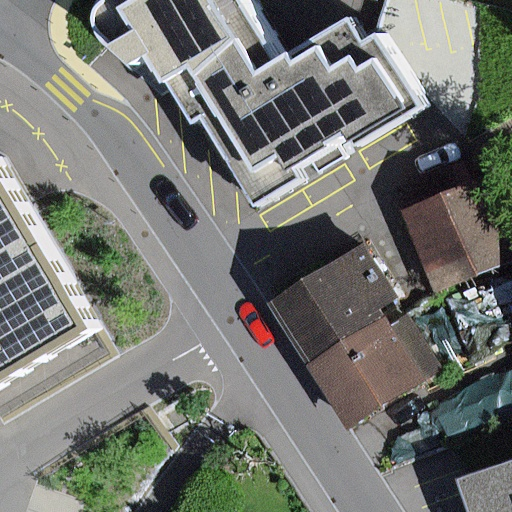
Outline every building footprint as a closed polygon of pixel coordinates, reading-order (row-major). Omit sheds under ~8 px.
[(245,14),(232,0),(69,0),(154,95),(185,67),(245,14)] [(230,131),(241,121),(286,196),(461,98),(417,30),(397,40),(381,12),(306,50),(272,0),(262,0),(185,67),(230,131)] [(0,148),(0,396),(120,324),(9,142),(0,148)] [(511,185),(507,173),(424,208),(457,287),(511,264),(511,185)] [(291,300),(331,361),(407,313),(402,306),(420,294),(388,243),(370,254),(368,251),(291,300)] [(412,322),(407,313),(331,361),(369,422),(445,375),(447,378),(463,368),(427,312),(412,322)] [(511,511),(511,461),(488,470),(503,511),(511,511)]
